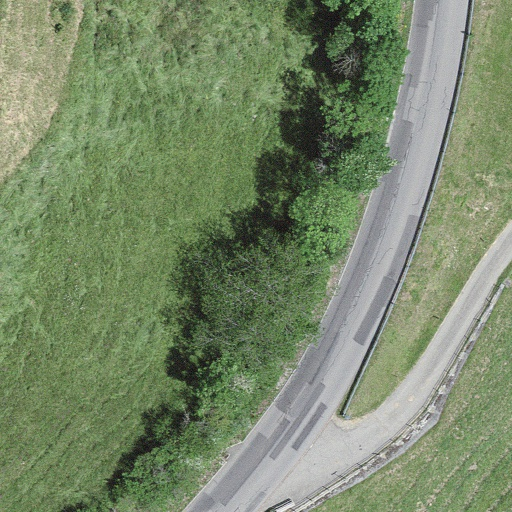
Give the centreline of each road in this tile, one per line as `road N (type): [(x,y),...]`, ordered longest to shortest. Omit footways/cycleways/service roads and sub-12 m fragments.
road 1 (unclassified): [(217,511),(285,430),(375,247),(427,54),(432,0)]
road 2 (track): [(285,430),(333,451),(432,372),(511,237)]
